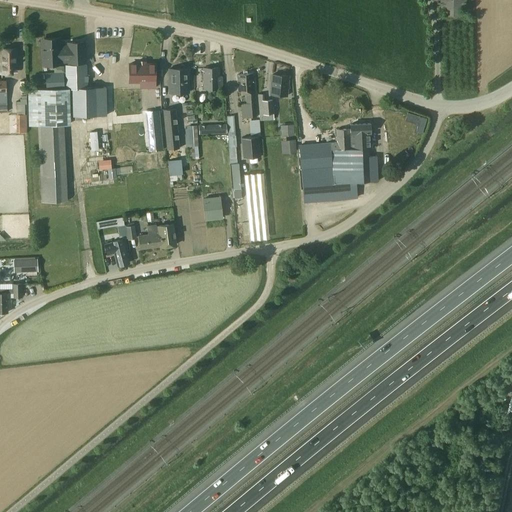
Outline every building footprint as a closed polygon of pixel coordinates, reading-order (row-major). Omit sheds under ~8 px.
[(434,0),(440,0),(441,8),(445,8),(445,17),(462,16),(462,8),(467,8),(466,0),(434,0)] [(60,38),(44,39),(44,47),(42,47),(42,65),(58,64),(58,63),(85,62),(84,42),(68,43),(68,46),(60,46),(60,38)] [(11,70),(18,70),(18,50),(0,50),(0,76),(11,75),(11,70)] [(65,73),(46,73),(46,89),(28,89),(29,126),(37,126),(41,203),(67,201),(65,126),(70,125),(70,117),(106,116),(106,87),(95,88),(88,88),(87,64),(65,65),(65,73)] [(130,64),(130,83),(139,83),(155,83),(155,64),(146,64),(137,64),(130,64)] [(219,77),(219,68),(202,69),(203,90),(222,89),(222,77),(219,77)] [(188,69),(169,69),(170,93),(189,93),(188,69)] [(246,97),(246,103),(242,103),(243,118),(257,117),(255,97),(253,74),(236,76),(237,92),(241,92),(241,94),(245,94),(246,97)] [(288,77),(272,75),(271,94),(287,96),(288,77)] [(128,90),(124,113),(143,117),(147,93),(128,90)] [(264,121),(274,120),(272,100),(264,101),(264,94),(258,94),(260,121),(264,121)] [(198,117),(206,117),(206,104),(197,104),(198,117)] [(167,149),(180,148),(176,109),(163,110),(167,149)] [(163,150),(159,110),(147,111),(151,151),(163,150)] [(16,115),(16,133),(26,133),(26,115),(16,115)] [(234,116),(227,116),(229,163),(236,162),(236,146),(233,146),(232,133),(235,132),(234,116)] [(294,124),(280,125),(281,136),(294,135),(294,124)] [(198,126),(199,135),(227,134),(226,125),(198,126)] [(350,125),(350,134),(350,158),(332,158),(335,200),(356,198),(356,182),(377,181),(376,156),(368,157),(368,149),(370,149),(370,125),(350,125)] [(331,143),(300,145),(304,204),(335,200),(332,158),(350,158),(350,134),(349,134),(349,130),(336,130),(336,143),(331,143)] [(260,157),(258,137),(241,138),(243,158),(260,157)] [(297,152),(297,139),(282,140),(283,153),(297,152)] [(176,178),(184,178),(183,159),(169,160),(170,175),(176,175),(176,178)] [(237,164),(231,165),(234,198),(241,197),(239,164),(237,164)] [(116,178),(115,168),(108,169),(109,179),(116,178)] [(222,218),(220,196),(202,198),(205,220),(222,218)] [(140,249),(161,246),(161,247),(175,245),(172,224),(156,226),(156,224),(147,226),(148,235),(138,236),(140,249)] [(135,225),(126,226),(128,239),(136,238),(135,225)] [(111,242),(105,244),(107,254),(114,253),(117,266),(129,263),(124,244),(123,239),(111,242)] [(37,272),(37,259),(15,260),(14,260),(15,273),(37,272)] [(0,312),(7,313),(9,312),(8,309),(11,309),(11,307),(11,298),(22,298),(22,284),(13,284),(13,289),(0,288),(0,312)]
